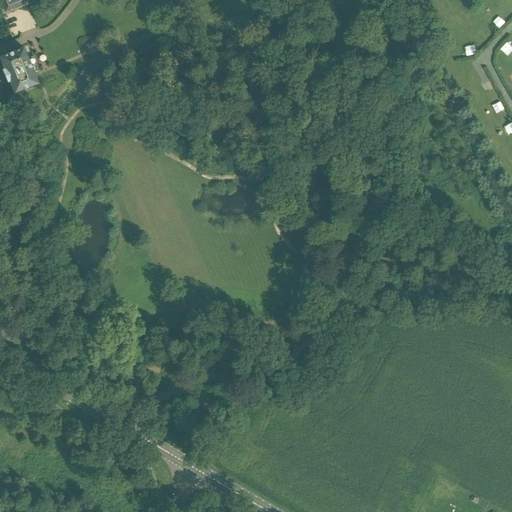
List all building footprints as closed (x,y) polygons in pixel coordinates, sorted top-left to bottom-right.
[(11,12),(28,5),(27,4),(34,1),(33,0),(0,0),(0,1),(4,13),(11,10),(11,12)] [(503,31),(511,25),(507,21),(500,27),(503,31)] [(38,83),(23,47),(0,56),(0,59),(4,68),(2,69),(5,76),(8,82),(9,82),(14,93),(38,83)] [(469,52),(472,61),(482,58),(479,48),(469,52)] [(484,87),(491,99),(501,93),(494,82),(484,87)] [(496,108),(501,118),(511,113),(506,103),(496,108)]
